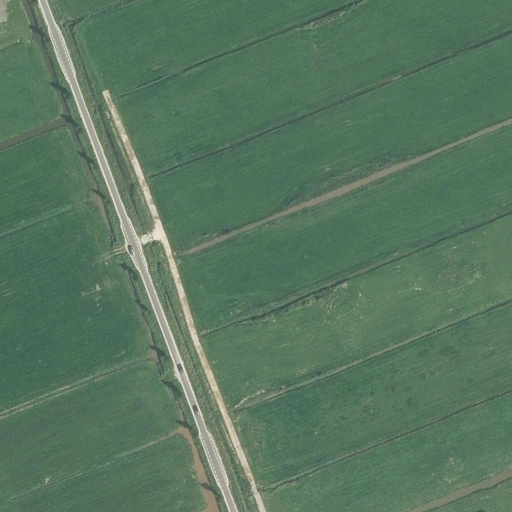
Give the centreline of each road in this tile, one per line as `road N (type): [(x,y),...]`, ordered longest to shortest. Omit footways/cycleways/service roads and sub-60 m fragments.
road 1 (tertiary): [(232,511),(40,0)]
road 2 (track): [(263,511),(106,96)]
